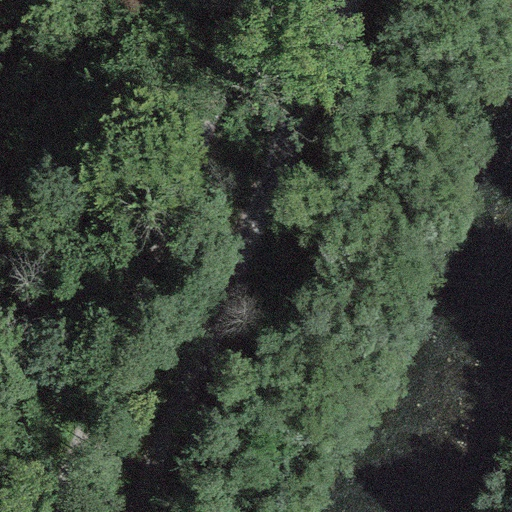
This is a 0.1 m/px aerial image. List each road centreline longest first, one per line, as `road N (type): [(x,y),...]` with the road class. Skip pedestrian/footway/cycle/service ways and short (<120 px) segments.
road 1 (track): [(139,511),(352,0)]
road 2 (track): [(47,511),(243,0)]
